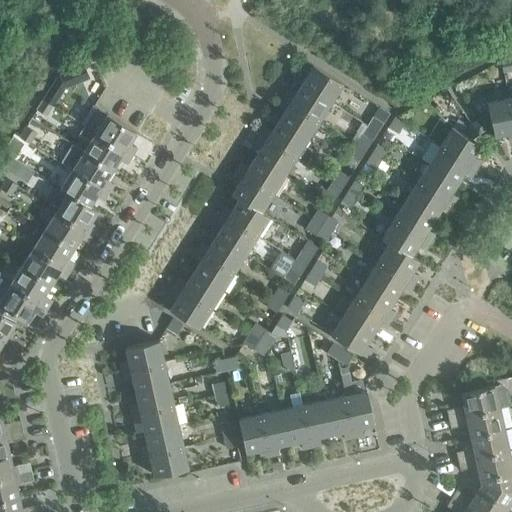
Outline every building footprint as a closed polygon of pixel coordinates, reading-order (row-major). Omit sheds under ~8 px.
[(511,58),(511,57),(500,60),(503,71),(511,69),(511,58)] [(301,84),(330,102),(342,82),(306,59),(301,67),(309,71),(301,84)] [(54,80),(48,90),(42,99),(53,106),(65,87),(54,80)] [(282,97),(318,120),(330,102),(301,84),(294,95),(287,90),(282,97)] [(477,120),(484,129),(491,124),(494,134),(508,131),(510,140),(511,139),(511,113),(508,96),(486,101),(488,112),(477,120)] [(278,120),(307,138),(318,120),(282,97),(277,104),(285,109),(278,120)] [(53,106),(42,99),(36,109),(47,116),(53,106)] [(84,125),(131,154),(135,148),(127,143),(135,131),(95,106),(84,125)] [(378,131),(389,112),(380,106),(368,125),(378,131)] [(394,116),(388,126),(398,132),(404,122),(394,116)] [(258,133),(295,156),(307,138),(278,120),(270,131),(263,126),(258,133)] [(451,126),(439,144),(476,168),(480,162),(472,157),(480,144),(471,138),(479,133),(472,124),(460,131),(451,126)] [(83,150),(111,168),(119,156),(127,161),(131,154),(84,125),(78,134),(89,141),(83,150)] [(368,125),(363,133),(356,143),(366,149),(378,131),(368,125)] [(25,126),(19,136),(28,142),(35,132),(25,126)] [(254,156),(283,175),(295,156),(258,133),(254,140),(262,145),(254,156)] [(12,137),(3,151),(14,157),(23,143),(12,137)] [(72,169),(108,191),(112,184),(104,180),(111,168),(83,150),(72,143),(61,162),(72,169)] [(366,149),(356,143),(350,152),(360,158),(366,149)] [(377,143),(371,152),(381,158),(387,149),(377,143)] [(428,163),(457,181),(464,170),(471,175),(476,168),(439,144),(428,163)] [(381,158),(371,152),(365,161),(375,168),(381,158)] [(236,170),(271,193),(283,175),(254,156),(247,168),(240,163),(236,170)] [(11,157),(5,167),(16,173),(22,164),(11,157)] [(428,163),(416,181),(453,204),(457,199),(449,194),(457,181),(428,163)] [(89,204),(89,203),(96,193),(103,198),(108,191),(72,169),(60,188),(67,192),(68,192),(89,204)] [(239,198),(260,211),(271,193),(236,170),(231,176),(239,181),(231,194),(239,198)] [(333,179),(343,185),(349,176),(339,170),(333,179)] [(6,179),(0,189),(10,195),(16,185),(6,179)] [(343,185),(333,179),(327,189),(337,195),(343,185)] [(354,179),(348,189),(357,195),(364,185),(354,179)] [(405,199),(434,217),(441,207),(449,211),(453,204),(416,181),(405,199)] [(357,195),(348,189),(342,198),(352,204),(357,195)] [(56,210),(92,232),(96,226),(89,221),(97,208),(89,203),(89,204),(68,192),(67,192),(56,210)] [(219,212),(256,234),(268,216),(260,211),(239,198),(232,210),(224,205),(219,212)] [(405,199),(393,218),(430,241),(434,234),(427,229),(434,217),(405,199)] [(312,218),(321,224),(327,214),(318,208),(312,218)] [(44,228),(73,246),(80,234),(88,239),(92,232),(56,210),(44,228)] [(216,234),(244,253),(256,234),(219,212),(215,218),(223,223),(216,234)] [(321,224),(331,230),(337,220),(327,214),(321,224)] [(315,233),(321,224),(312,218),(306,227),(315,233)] [(411,255),(418,243),(425,248),(430,241),(393,218),(381,237),(389,242),(411,255)] [(315,233),(322,238),(324,239),(331,230),(321,224),(315,233)] [(33,246),(69,269),(73,263),(65,258),(73,246),(44,228),(33,246)] [(196,248),(232,271),(244,253),(216,234),(209,246),(201,241),(196,248)] [(307,240),(295,259),(305,265),(317,246),(307,240)] [(389,242),(378,259),(414,283),(418,276),(411,272),(418,259),(411,255),(389,242)] [(21,265),(50,283),(57,271),(65,276),(69,269),(33,246),(21,265)] [(193,270),(222,288),(232,271),(196,248),(192,255),(200,260),(193,270)] [(293,284),(299,275),(305,265),(295,259),(283,278),(293,284)] [(316,259),(310,269),(320,275),(326,265),(316,259)] [(366,278),(395,296),(402,285),(410,289),(414,283),(378,259),(366,278)] [(10,283),(46,306),(50,299),(42,294),(50,283),(21,265),(10,283)] [(320,275),(310,269),(304,278),(300,285),(310,291),(320,275)] [(174,284),(210,307),(222,288),(193,270),(185,283),(177,278),(174,284)] [(0,303),(26,320),(34,308),(41,312),(46,306),(10,283),(0,276),(0,303)] [(366,278),(354,297),(391,320),(395,313),(388,308),(395,296),(366,278)] [(170,307),(176,311),(198,325),(210,307),(174,284),(170,291),(177,295),(170,307)] [(271,296),(281,302),(288,292),(278,286),(271,296)] [(281,302),(271,296),(266,305),(275,311),(281,302)] [(293,296),(287,305),(296,312),(302,302),(293,296)] [(343,315),(372,333),(379,322),(387,326),(391,320),(354,297),(343,315)] [(0,337),(19,349),(24,341),(8,332),(15,321),(0,310),(0,337)] [(292,320),(282,313),(275,323),(285,329),(292,320)] [(331,334),(367,357),(372,350),(364,345),(372,333),(343,315),(331,334)] [(172,317),(166,327),(176,333),(182,323),(172,317)] [(258,338),(264,329),(255,323),(249,332),(258,338)] [(274,335),(270,332),(264,329),(258,338),(268,344),(274,335)] [(243,342),(252,348),(258,338),(249,332),(243,342)] [(328,343),(316,336),(311,340),(315,356),(324,350),(328,343)] [(0,348),(13,357),(19,349),(0,337),(0,348)] [(258,338),(252,348),(262,354),(268,344),(258,338)] [(121,370),(163,361),(158,339),(125,347),(128,360),(120,362),(121,370)] [(336,358),(342,349),(332,342),(326,352),(336,358)] [(342,349),(336,358),(346,364),(351,354),(342,349)] [(287,363),(283,364),(284,370),(293,368),(289,351),(284,352),(287,363)] [(235,355),(224,358),(227,369),(238,367),(235,355)] [(227,369),(224,358),(213,360),(216,372),(227,369)] [(135,389),(168,382),(163,361),(121,370),(123,377),(132,375),(135,389)] [(0,388),(12,385),(10,376),(0,378),(0,388)] [(215,395),(225,392),(223,381),(212,383),(215,395)] [(131,412),(173,403),(168,382),(135,389),(138,402),(129,404),(131,412)] [(500,406),(500,407),(511,404),(508,390),(506,386),(503,384),(498,384),(462,392),(464,405),(447,409),(449,418),(500,406)] [(0,398),(15,395),(12,385),(0,388),(0,398)] [(367,390),(344,395),(354,436),(361,435),(360,426),(374,423),(367,390)] [(225,392),(215,395),(217,406),(228,403),(225,392)] [(344,395),(323,399),(330,432),(344,429),(346,438),(354,436),(344,395)] [(323,399),(302,404),(311,446),(319,444),(317,435),(330,432),(323,399)] [(145,431),(178,424),(173,403),(131,412),(133,420),(142,418),(145,431)] [(311,446),(302,404),(281,409),(288,442),(302,439),(304,448),(311,446)] [(504,428),(500,407),(500,406),(449,418),(451,427),(469,423),(471,435),(504,428)] [(281,409),(260,413),(269,455),(277,454),(275,445),(288,442),(281,409)] [(0,432),(22,427),(20,418),(2,422),(0,411),(0,432)] [(269,455),(260,413),(238,418),(245,452),(260,449),(262,457),(269,455)] [(222,425),(224,436),(235,434),(233,423),(222,425)] [(141,454),(182,445),(178,424),(145,431),(148,445),(139,447),(141,454)] [(0,455),(9,453),(7,441),(24,437),(22,427),(0,432),(0,455)] [(474,447),(456,451),(458,460),(509,449),(504,428),(471,435),(474,447)] [(235,434),(224,436),(226,447),(237,445),(235,434)] [(182,445),(141,454),(143,462),(151,460),(155,474),(187,467),(182,445)] [(511,461),(509,449),(458,460),(460,470),(478,466),(481,477),(511,470),(511,461)] [(0,476),(31,470),(29,461),(12,465),(9,453),(0,455),(0,476)] [(0,498),(19,494),(16,483),(34,480),(31,470),(0,476),(0,498)] [(511,470),(481,477),(482,483),(479,488),(507,506),(511,498),(511,470)] [(503,511),(507,506),(479,488),(472,498),(457,489),(452,497),(476,511),(503,511)] [(0,498),(0,511),(38,511),(41,511),(39,503),(21,507),(19,494),(0,498)] [(476,511),(452,497),(447,505),(457,511),(476,511)]
